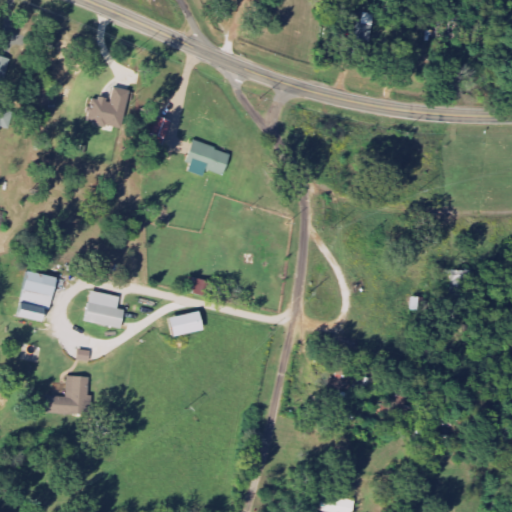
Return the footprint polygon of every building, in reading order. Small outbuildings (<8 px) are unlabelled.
[(0,75),(5,77),(10,60),(0,56),(0,75)] [(130,92),(115,88),(112,102),(94,97),(87,123),(121,131),(130,92)] [(150,142),(165,146),(173,121),(158,117),(150,142)] [(226,176),(233,154),(196,142),(187,170),(206,177),(208,170),(226,176)] [(470,271),(453,270),(452,298),(470,299),(470,271)] [(58,277),(29,271),(20,317),(49,323),(58,277)] [(210,280),(190,278),(189,293),(210,294),(210,280)] [(122,297),(94,291),(88,322),(124,329),(127,311),(120,310),(122,297)] [(172,318),(176,337),(206,330),(202,311),(172,318)] [(353,511),(357,502),(326,492),(321,510),(329,511),(353,511)]
